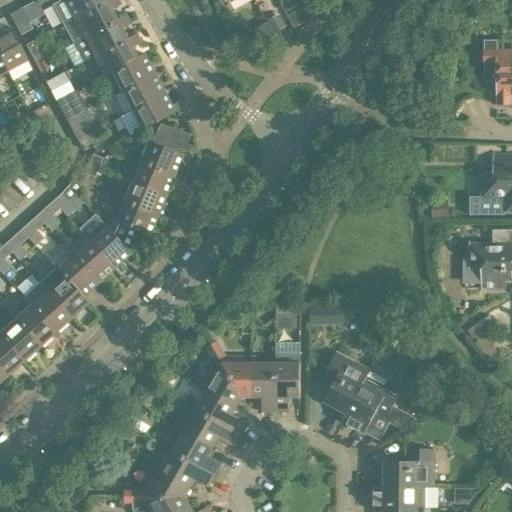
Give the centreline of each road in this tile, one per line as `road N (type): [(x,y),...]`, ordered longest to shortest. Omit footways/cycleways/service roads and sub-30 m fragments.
road 1 (tertiary): [(0,465),(102,374),(250,205),(291,146)]
road 2 (residential): [(243,511),(244,477),(268,442),(288,433),(321,439),(343,456),(345,511)]
road 3 (residential): [(291,146),(175,42),(150,0)]
road 4 (tertiary): [(291,146),(334,91),(386,0)]
road 5 (residential): [(0,228),(60,174),(65,148),(54,123)]
